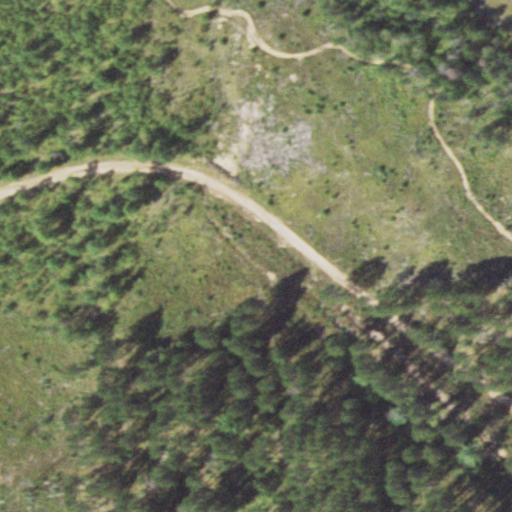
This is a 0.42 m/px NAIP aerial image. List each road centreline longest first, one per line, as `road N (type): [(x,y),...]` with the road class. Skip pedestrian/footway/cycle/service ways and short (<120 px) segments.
road 1 (residential): [(0,181),(64,163),(185,168),(311,250),(402,333),(511,408)]
road 2 (track): [(511,234),(463,184),(454,140),(408,73),(248,47),(177,0)]
